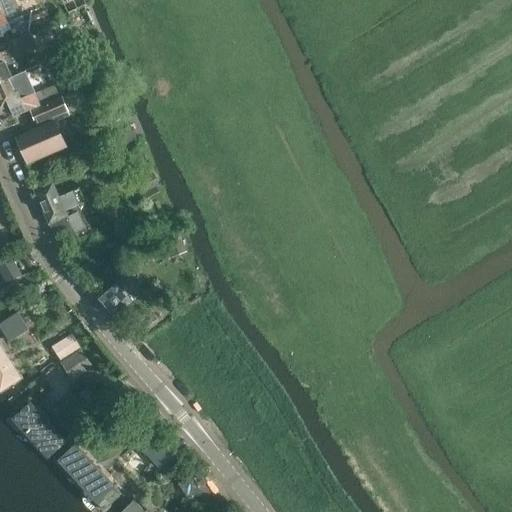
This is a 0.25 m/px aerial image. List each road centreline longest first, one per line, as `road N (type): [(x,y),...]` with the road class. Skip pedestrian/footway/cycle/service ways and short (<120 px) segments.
road 1 (unclassified): [(258,511),(89,311)]
road 2 (residential): [(89,311),(42,248),(0,161)]
